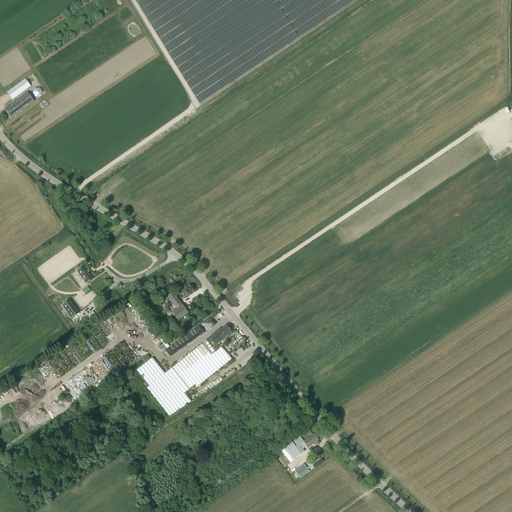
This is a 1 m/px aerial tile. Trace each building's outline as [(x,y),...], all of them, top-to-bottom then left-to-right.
[(24,90),(30,86),(25,79),(7,92),(13,99),(25,90),(24,90)] [(36,97),(43,93),(39,87),(32,91),(36,97)] [(34,102),(27,93),(12,103),(13,104),(4,110),(11,119),(34,102)] [(76,271),(86,284),(93,279),(84,266),(76,271)] [(183,290),(180,292),(185,298),(188,296),(195,291),(190,285),(183,289),(183,290)] [(173,292),(167,296),(173,304),(167,309),(170,313),(172,312),(178,321),(188,313),(182,305),(173,292)] [(62,305),(71,318),(79,313),(70,300),(62,305)] [(201,324),(207,331),(215,325),(209,318),(201,324)] [(98,327),(104,332),(108,327),(102,322),(98,327)] [(204,333),(198,326),(165,350),(170,357),(204,333)] [(220,330),(219,329),(209,338),(210,339),(215,345),(231,332),(226,326),(220,330)] [(204,343),(203,344),(202,344),(164,374),(152,358),(134,372),(147,388),(144,390),(166,419),(190,401),(183,393),(194,385),(196,387),(231,359),(221,347),(218,349),(215,345),(210,339),(208,340),(206,338),(203,341),(204,343)] [(305,452),(303,449),(306,447),(307,448),(318,440),(314,434),(303,442),(300,436),(280,450),(290,463),(305,452)] [(309,472),(303,464),(294,471),(300,479),(309,472)]
